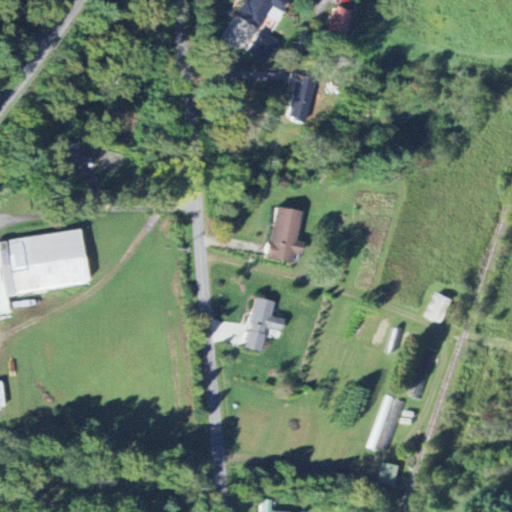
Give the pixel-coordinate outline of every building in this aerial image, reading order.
[(245,0),(236,16),(258,29),(272,7),(281,12),(288,0),(250,0),(249,2),(245,0)] [(325,35),(343,41),(352,11),(334,6),(325,35)] [(268,49),(274,40),(260,30),(251,44),(256,47),(258,43),(268,49)] [(302,124),(315,80),(295,74),(282,118),(302,124)] [(267,258),(293,263),(295,255),(302,256),(304,243),(297,241),(302,212),(276,207),(267,258)] [(89,283),(82,230),(0,241),(0,314),(10,313),(7,294),(89,283)] [(457,300),(439,292),(429,317),(447,325),(457,300)] [(262,351),(267,330),(281,333),(284,319),(271,317),(274,302),(255,298),(244,348),(262,351)] [(381,484),(397,487),(402,466),(385,463),(381,484)] [(278,511),(271,511),(272,501),(263,500),(261,511),(278,511)]
